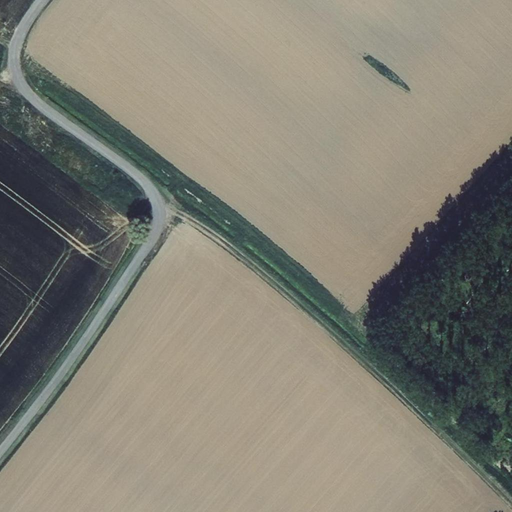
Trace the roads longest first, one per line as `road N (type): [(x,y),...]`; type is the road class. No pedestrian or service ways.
road 1 (track): [(0,451),(73,357),(157,224),(140,178),(39,106),(17,79),(14,45),(44,0)]
road 2 (track): [(145,184),(174,185),(207,209),(339,319),(511,482)]
